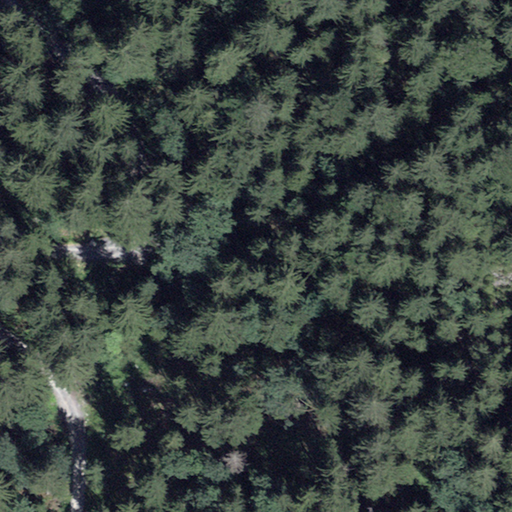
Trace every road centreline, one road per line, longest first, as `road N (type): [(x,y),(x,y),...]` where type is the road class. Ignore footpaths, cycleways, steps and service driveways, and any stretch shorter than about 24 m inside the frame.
road 1 (track): [(22,0),(123,107),(139,135),(157,206),(154,232),(86,251),(53,249),(0,225)]
road 2 (track): [(0,319),(74,396),(84,511)]
